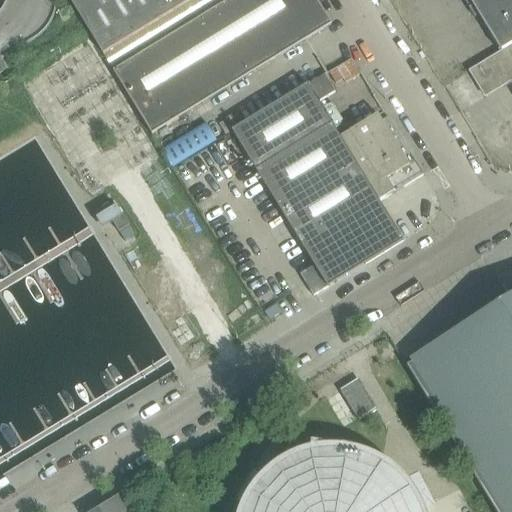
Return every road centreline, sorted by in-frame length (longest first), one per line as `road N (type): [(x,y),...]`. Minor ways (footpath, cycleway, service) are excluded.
road 1 (unclassified): [(24,511),(489,226)]
road 2 (unclassified): [(489,226),(351,0)]
